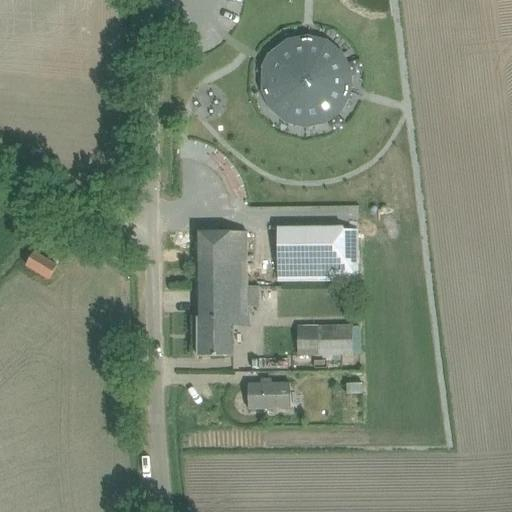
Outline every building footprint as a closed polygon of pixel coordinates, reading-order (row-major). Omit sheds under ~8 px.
[(291,47),(278,61),(271,78),(273,97),(285,115),(299,123),(318,126),(335,121),(349,107),(355,90),(354,72),(344,55),(325,42),(307,41),(291,47)] [(206,146),(232,224),(311,198),(285,120),(206,146)] [(359,283),(357,210),(333,210),(334,233),(276,233),(277,284),(359,283)] [(248,287),(247,232),(197,233),(198,287),(248,287)] [(27,266),(49,280),(57,266),(35,253),(27,266)] [(248,287),(198,287),(198,357),(233,357),(233,325),(248,325),(248,287)] [(319,328),(297,328),(297,356),(354,356),(354,327),(319,328)] [(248,384),(249,410),(291,409),(291,384),(248,384)]
